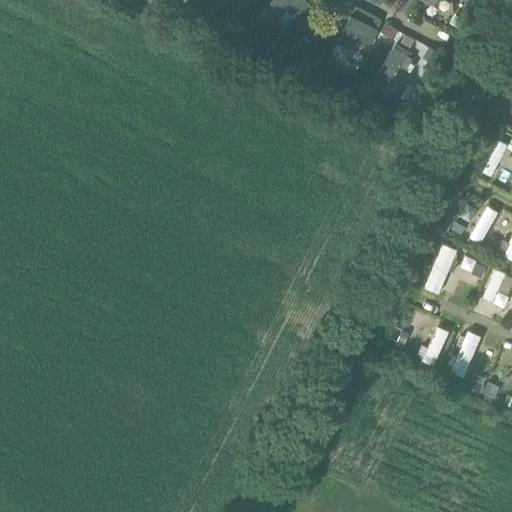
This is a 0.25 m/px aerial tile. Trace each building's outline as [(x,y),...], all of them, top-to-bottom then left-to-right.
[(169,0),(169,2),(180,9),(185,0),(169,0)] [(227,18),(240,0),(226,0),(218,12),(227,18)] [(304,0),(272,0),(255,18),(266,29),(285,9),(294,18),(308,4),(304,0)] [(370,44),(376,30),(351,17),(338,44),(352,51),(358,38),(370,44)] [(405,69),(411,60),(406,56),(408,52),(395,44),(372,80),(384,89),(400,65),(405,69)] [(496,139),(480,170),(490,175),(506,144),(496,139)] [(480,242),(497,211),(487,205),(470,236),(480,242)] [(456,250),(443,245),(425,288),(438,295),(456,250)] [(507,293),(511,282),(511,277),(504,274),(504,272),(495,268),(483,296),(492,300),(497,289),(507,293)] [(429,345),(422,360),(432,365),(448,331),(437,327),(436,328),(429,345)] [(479,338),(467,333),(451,373),(463,378),(479,338)]
